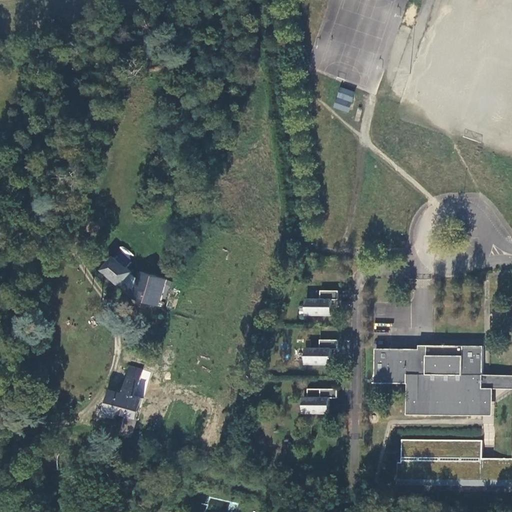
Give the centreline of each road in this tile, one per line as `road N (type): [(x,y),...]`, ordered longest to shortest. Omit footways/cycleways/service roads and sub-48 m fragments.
road 1 (unknown): [(261,0),(204,45),(127,130),(102,171),(73,258)]
road 2 (residential): [(432,261),(370,271),(358,281),(355,438)]
road 3 (unknown): [(73,258),(112,309),(118,346),(112,379),(91,410),(63,422)]
road 4 (residential): [(487,233),(470,209),(440,209),(423,233),(432,261)]
